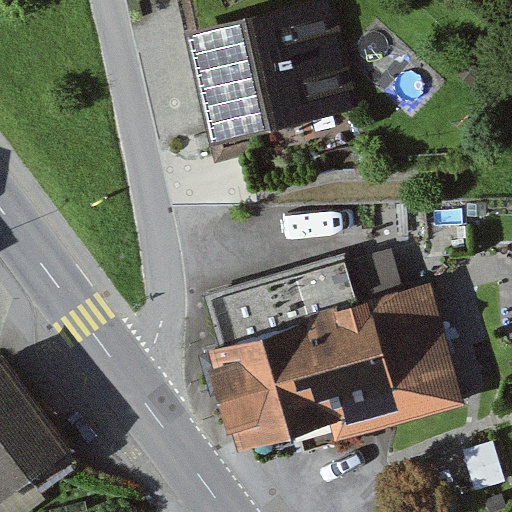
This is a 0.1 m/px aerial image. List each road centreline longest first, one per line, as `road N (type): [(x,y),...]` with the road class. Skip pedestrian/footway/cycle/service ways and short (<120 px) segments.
road 1 (residential): [(125,377),(150,356),(166,310),(157,218),(107,0)]
road 2 (tertiary): [(125,377),(0,209)]
road 3 (tertiary): [(223,511),(125,377)]
